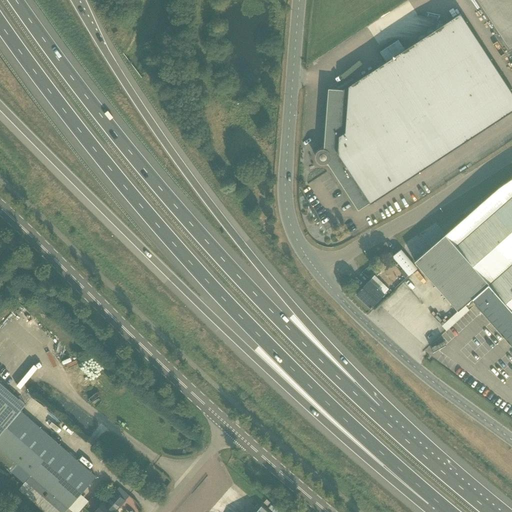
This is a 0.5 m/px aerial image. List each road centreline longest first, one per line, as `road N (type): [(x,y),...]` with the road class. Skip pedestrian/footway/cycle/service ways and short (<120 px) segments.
road 1 (motorway): [(0,25),(95,154),(191,264),(433,500)]
road 2 (motorway): [(0,106),(251,355),(433,500)]
road 3 (motorway): [(375,413),(198,232),(15,0)]
road 4 (motorway): [(375,413),(159,136),(74,0)]
road 5 (tertiary): [(230,428),(0,210)]
road 6 (unclassified): [(327,272),(288,176),(300,0)]
road 7 (unclassified): [(511,440),(425,377),(353,310),(327,272)]
road 8 (unclassified): [(327,272),(511,156)]
road 9 (motorway): [(491,511),(375,413)]
road 10 (tertiary): [(329,511),(230,428)]
